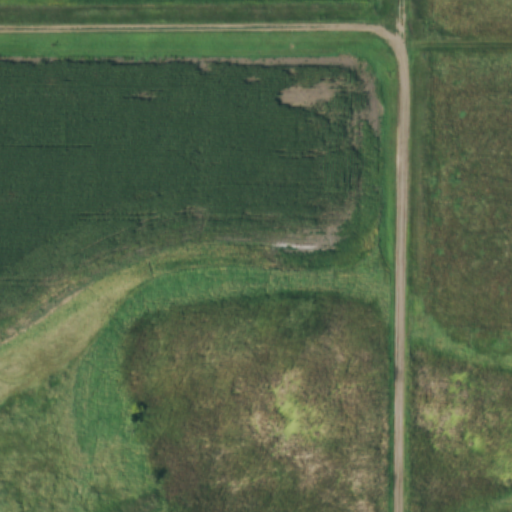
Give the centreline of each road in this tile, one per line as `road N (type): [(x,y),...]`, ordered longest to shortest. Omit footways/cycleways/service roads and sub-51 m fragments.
road 1 (residential): [(405,0),(403,511)]
road 2 (residential): [(511,29),(0,27)]
